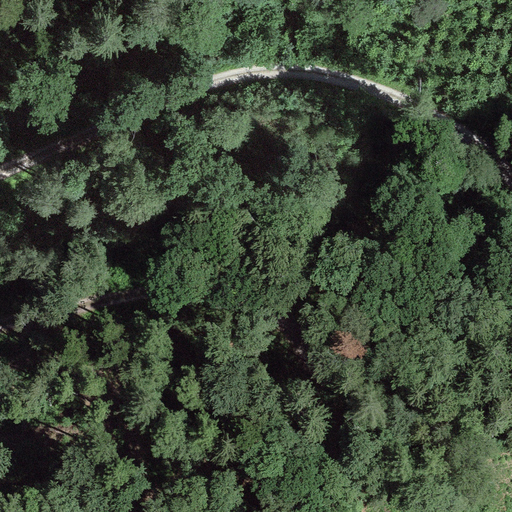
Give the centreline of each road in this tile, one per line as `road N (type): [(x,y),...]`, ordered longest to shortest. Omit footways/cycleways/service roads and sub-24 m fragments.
road 1 (track): [(0,171),(187,89),(292,68),(407,102),(497,161),(511,180)]
road 2 (track): [(0,322),(184,282),(266,296),(375,431),(377,511)]
